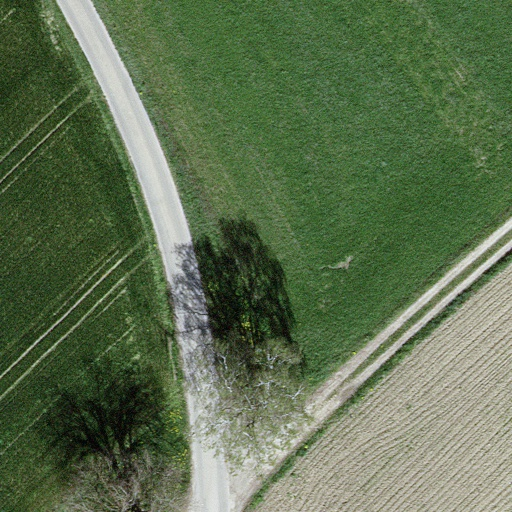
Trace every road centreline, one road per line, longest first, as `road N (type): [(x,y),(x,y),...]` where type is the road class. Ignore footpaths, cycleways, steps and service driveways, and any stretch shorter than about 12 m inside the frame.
road 1 (unclassified): [(223,511),(166,193),(74,0)]
road 2 (track): [(240,511),(511,227)]
